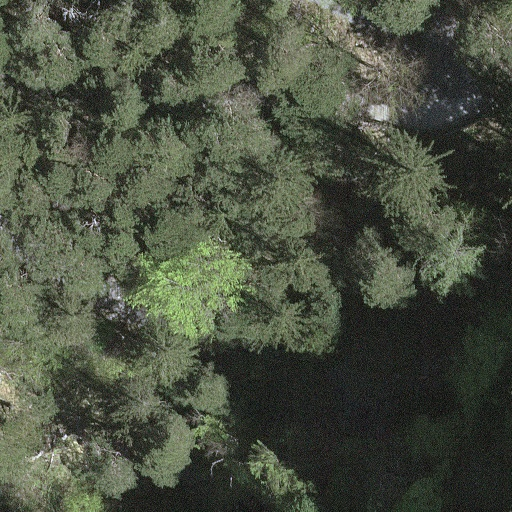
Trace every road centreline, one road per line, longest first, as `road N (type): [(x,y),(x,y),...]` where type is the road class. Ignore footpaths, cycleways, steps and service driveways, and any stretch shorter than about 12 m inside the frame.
road 1 (track): [(324,0),(461,51),(466,83),(438,103),(316,87),(86,90),(0,61)]
road 2 (track): [(0,218),(124,305),(319,353),(356,391),(362,474),(344,511)]
